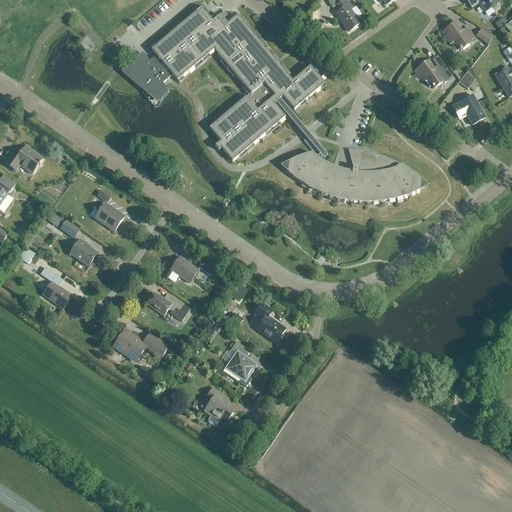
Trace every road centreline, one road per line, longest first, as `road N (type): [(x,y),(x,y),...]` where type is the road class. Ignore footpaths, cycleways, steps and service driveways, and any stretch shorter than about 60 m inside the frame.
road 1 (residential): [(508,179),(385,280),(320,293)]
road 2 (residential): [(173,207),(11,92)]
road 3 (residential): [(320,293),(280,279),(173,207)]
road 4 (residential): [(250,436),(313,349),(320,293)]
road 5 (residential): [(508,179),(384,94)]
road 6 (residential): [(101,307),(173,207)]
road 7 (residential): [(384,94),(439,13),(420,0)]
